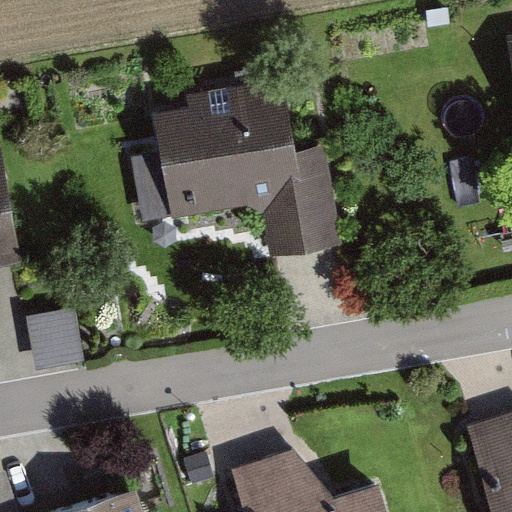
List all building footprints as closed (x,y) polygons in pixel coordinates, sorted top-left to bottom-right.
[(193,106),(155,111),(161,157),(131,161),(140,224),(258,207),(264,247),(339,237),(326,146),(298,150),(288,81),(191,95),(193,106)] [(0,263),(14,261),(0,173),(0,263)] [(68,309),(26,318),(38,371),(80,361),(68,309)] [(511,511),(511,408),(471,420),(496,511),(511,511)] [(384,511),(373,483),(324,502),(288,455),(233,476),(247,511),(384,511)] [(145,511),(139,489),(61,511),(145,511)]
